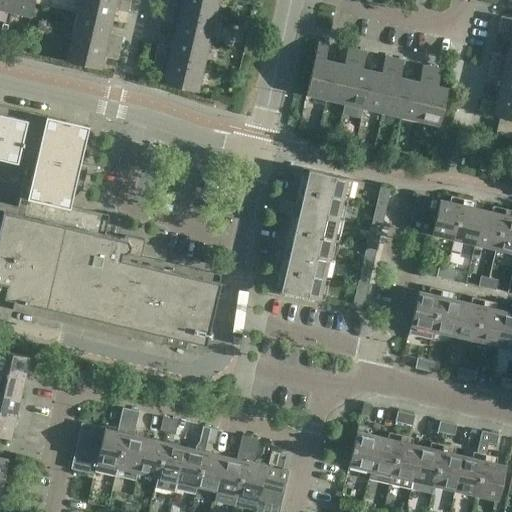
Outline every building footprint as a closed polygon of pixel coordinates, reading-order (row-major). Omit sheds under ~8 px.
[(0,0),(0,8),(11,11),(13,0),(0,0)] [(13,0),(11,11),(30,16),(33,0),(13,0)] [(127,12),(130,1),(124,0),(80,0),(77,13),(110,21),(114,7),(119,7),(118,10),(127,12)] [(214,17),(217,0),(181,0),(181,3),(176,2),(176,0),(167,0),(165,9),(219,22),(219,19),(214,17)] [(218,24),(219,22),(165,9),(163,21),(171,23),(172,20),(177,22),(174,35),(208,43),(213,22),(218,24)] [(107,35),(110,21),(77,13),(72,34),(66,33),(65,36),(119,48),(122,36),(113,34),(113,36),(107,35)] [(498,28),(499,28),(506,31),(507,28),(511,28),(511,32),(509,43),(511,43),(511,18),(501,16),(498,28)] [(203,64),(208,43),(174,35),(170,50),(165,48),(166,46),(157,44),(154,56),(208,68),(209,66),(203,64)] [(116,59),(119,48),(65,36),(65,38),(71,39),(66,61),(99,68),(103,53),(108,54),(108,57),(116,59)] [(325,98),(334,62),(324,60),(328,43),(318,40),(305,94),(325,98)] [(511,43),(509,43),(506,58),(501,57),(501,54),(492,52),(490,63),(511,68),(511,43)] [(344,102),(356,49),(347,47),(343,64),(334,62),(325,98),(344,102)] [(363,107),(371,70),(362,68),(366,51),(356,49),(344,102),(363,107)] [(207,70),(208,68),(154,56),(152,67),(160,69),(161,67),(166,68),(163,83),(197,91),(202,69),(207,70)] [(381,111),(394,58),(384,56),(381,73),(371,70),(363,107),(381,111)] [(400,115),(408,79),(399,77),(403,60),(394,58),(381,111),(400,115)] [(511,68),(490,63),(487,75),(496,77),(496,75),(502,76),(499,90),(511,93),(511,68)] [(419,120),(431,67),(422,64),(418,81),(408,79),(400,115),(419,120)] [(440,69),(431,67),(419,120),(438,124),(447,88),(437,86),(440,69)] [(511,93),(499,90),(495,105),(490,103),(490,101),(482,99),(479,112),(501,117),(497,133),(511,136),(511,93)] [(0,149),(36,158),(23,215),(3,210),(0,223),(0,290),(4,291),(8,288),(9,284),(15,285),(12,299),(14,299),(12,309),(186,349),(188,340),(205,344),(207,335),(210,336),(212,330),(209,329),(220,281),(219,281),(221,274),(141,256),(143,249),(130,246),(131,244),(127,239),(104,234),(109,215),(70,206),(88,125),(0,104),(0,149)] [(324,300),(352,179),(302,167),(300,177),(306,178),(300,202),(295,201),(294,202),(280,199),(277,211),(291,214),(291,216),(297,218),(291,241),(285,240),(282,256),(288,258),(282,281),(276,279),(274,289),(324,300)] [(388,199),(390,189),(380,186),(378,196),(388,199)] [(437,211),(439,199),(416,194),(414,205),(437,211)] [(386,209),(388,199),(378,196),(376,206),(386,209)] [(454,239),(463,198),(455,196),(453,202),(439,199),(437,211),(434,222),(431,234),(454,239)] [(475,244),(483,209),(470,206),(471,200),(463,198),(454,239),(475,244)] [(434,222),(437,211),(414,205),(411,217),(434,222)] [(383,219),(386,209),(376,206),(373,216),(383,219)] [(496,249),(505,208),(497,206),(495,212),(483,209),(475,244),(496,249)] [(511,252),(511,209),(505,208),(496,249),(511,252)] [(381,229),(383,219),(373,216),(371,226),(381,229)] [(431,234),(434,222),(411,217),(409,228),(431,234)] [(379,239),(381,229),(371,226),(369,236),(379,239)] [(377,249),(379,239),(369,236),(366,246),(377,249)] [(374,259),(377,249),(366,246),(364,256),(374,259)] [(372,268),(374,259),(364,256),(362,266),(372,268)] [(370,278),(372,268),(362,266),(359,276),(370,278)] [(444,278),(447,268),(438,266),(436,276),(444,278)] [(455,270),(447,268),(444,278),(453,280),(455,270)] [(367,288),(370,278),(359,276),(357,286),(367,288)] [(487,288),(489,277),(481,276),(478,286),(487,288)] [(497,279),(489,277),(487,288),(495,290),(497,279)] [(365,298),(367,288),(357,286),(355,296),(365,298)] [(430,339),(432,330),(442,290),(433,288),(432,294),(418,291),(408,333),(430,339)] [(453,335),(461,301),(449,298),(450,292),(442,290),(432,330),(453,335)] [(363,308),(365,298),(355,296),(353,306),(363,308)] [(474,340),(484,299),(475,298),(474,304),(461,301),(453,335),(474,340)] [(495,345),(503,310),(491,307),(492,301),(484,299),(474,340),(495,345)] [(511,312),(503,310),(495,345),(511,348),(511,312)] [(0,371),(24,377),(29,356),(0,349),(0,371)] [(423,369),(426,359),(417,357),(415,368),(423,369)] [(434,361),(426,359),(423,369),(432,371),(434,361)] [(465,379),(468,369),(459,367),(457,377),(465,379)] [(476,371),(468,369),(465,379),(474,381),(476,371)] [(0,392),(20,397),(24,377),(0,371),(0,392)] [(501,377),(499,387),(508,389),(510,379),(501,377)] [(20,397),(0,392),(0,413),(15,417),(20,397)] [(370,415),(372,405),(364,403),(361,413),(370,415)] [(115,476),(125,433),(131,409),(123,407),(120,421),(122,421),(121,427),(118,428),(118,431),(104,428),(102,440),(99,451),(97,462),(96,463),(97,463),(95,471),(115,476)] [(138,472),(145,437),(136,435),(138,424),(135,423),(138,411),(131,409),(125,433),(115,476),(136,481),(138,472)] [(404,423),(406,413),(398,411),(395,421),(404,423)] [(0,435),(10,438),(15,417),(0,413),(0,435)] [(412,425),(414,415),(406,413),(404,423),(412,425)] [(167,432),(170,418),(163,417),(160,430),(167,432)] [(178,420),(170,418),(167,432),(175,433),(178,420)] [(446,433),(448,423),(440,421),(437,431),(446,433)] [(102,440),(104,428),(81,422),(79,434),(102,440)] [(454,435),(456,425),(448,423),(446,433),(454,435)] [(370,470),(378,436),(366,433),(367,427),(358,425),(348,465),(370,470)] [(197,486),(205,451),(207,441),(210,428),(203,426),(199,439),(201,439),(200,441),(197,446),(196,449),(185,446),(177,481),(175,490),(195,494),(197,486)] [(218,429),(210,428),(207,441),(215,443),(218,429)] [(488,442),(490,432),(482,430),(479,440),(488,442)] [(496,444),(499,434),(490,432),(488,442),(496,444)] [(389,483),(401,435),(393,433),(391,439),(378,436),(370,470),(369,478),(389,483)] [(99,451),(102,440),(79,434),(76,445),(99,451)] [(244,460),(250,437),(242,435),(239,448),(242,449),(241,451),(237,455),(236,458),(225,456),(217,491),(217,490),(214,500),(234,504),(237,495),(244,460)] [(413,480),(421,445),(408,443),(409,437),(401,435),(389,483),(411,488),(413,480)] [(157,477),(165,442),(145,437),(138,472),(157,477)] [(258,500),(260,488),(263,477),(265,465),(253,462),(254,459),(252,453),(252,451),(254,452),(258,439),(250,437),(244,460),(237,495),(257,500),(258,500)] [(476,495),(485,454),(488,442),(479,440),(475,458),(463,455),(455,490),(476,495)] [(177,481),(185,446),(165,442),(157,477),(155,486),(175,491),(175,490),(177,481)] [(434,485),(443,444),(435,442),(433,448),(421,445),(413,480),(434,485)] [(455,490),(463,455),(450,452),(451,446),(443,444),(434,485),(455,490)] [(97,462),(99,451),(76,445),(73,457),(97,462)] [(217,491),(225,456),(205,451),(197,486),(217,490),(217,491)] [(286,454),(283,454),(271,451),(268,464),(283,467),(286,454)] [(485,454),(476,495),(498,500),(506,465),(492,462),(494,456),(485,454)] [(8,459),(0,456),(0,493),(8,459)] [(96,463),(97,462),(73,457),(71,468),(94,474),(95,471),(97,463),(96,463)] [(288,471),(265,465),(263,477),(286,482),(288,471)] [(283,494),(286,482),(263,477),(260,488),(283,494)] [(280,505),(283,494),(260,488),(258,500),(280,505)] [(257,511),(278,511),(280,505),(258,500),(257,500),(254,511),(257,511)] [(121,501),(119,509),(128,511),(130,503),(121,501)]
